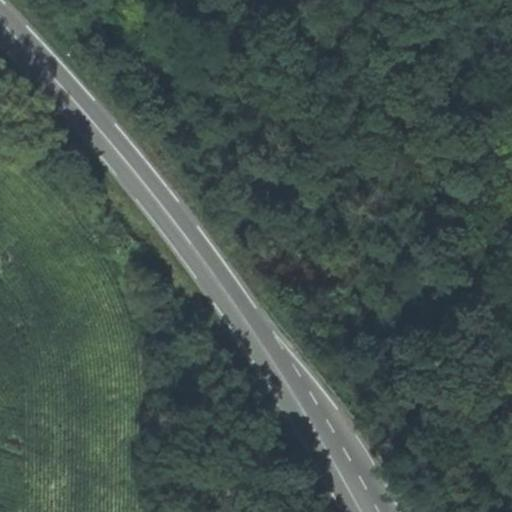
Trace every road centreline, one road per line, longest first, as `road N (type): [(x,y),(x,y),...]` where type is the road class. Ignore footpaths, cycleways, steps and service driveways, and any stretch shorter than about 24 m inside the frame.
road 1 (primary): [(0,18),(201,242),(308,418)]
road 2 (track): [(511,87),(476,170),(427,329),(428,360),(511,494)]
road 3 (primary): [(383,511),(308,418)]
